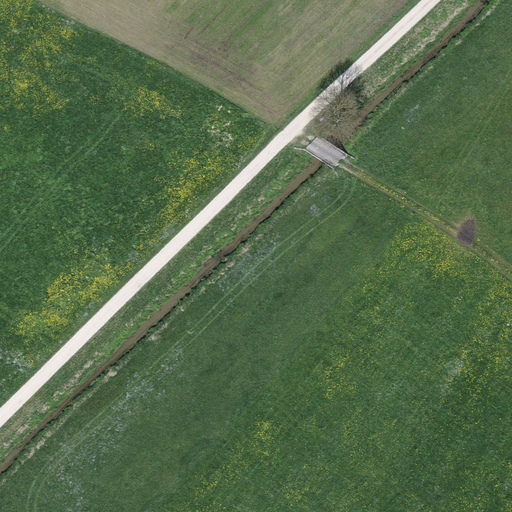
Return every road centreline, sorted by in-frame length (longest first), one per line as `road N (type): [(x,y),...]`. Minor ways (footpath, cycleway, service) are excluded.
road 1 (track): [(0,417),(431,0)]
road 2 (track): [(290,129),(420,206),(511,275)]
